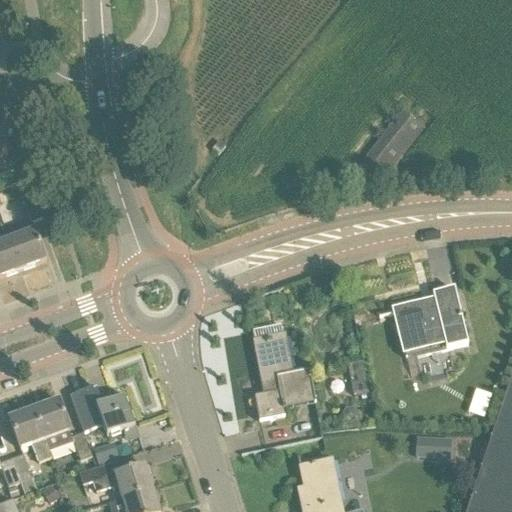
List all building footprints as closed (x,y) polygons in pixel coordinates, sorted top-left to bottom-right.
[(403,155),(423,130),(404,114),(352,179),(372,195),(403,157),(403,155)] [(36,199),(24,204),(32,225),(44,221),(36,199)] [(10,242),(21,273),(47,263),(35,233),(10,242)] [(0,280),(21,273),(10,242),(0,245),(0,280)] [(468,346),(468,345),(455,291),(433,296),(435,306),(395,316),(405,358),(418,355),(419,359),(468,346)] [(255,399),(260,424),(285,420),(283,412),(315,406),(309,373),(277,379),(276,374),(293,370),(286,336),(255,343),(265,397),(255,399)] [(348,366),(354,398),(369,396),(362,364),(348,366)] [(511,511),(511,378),(467,511),(511,511)] [(125,399),(103,407),(96,390),(70,399),(84,436),(103,429),(107,439),(136,429),(125,399)] [(483,419),(491,397),(476,392),(469,414),(483,419)] [(84,436),(83,437),(72,440),(59,403),(33,412),(50,461),(52,460),(50,454),(74,445),(81,464),(93,459),(84,436)] [(38,465),(50,461),(33,412),(9,421),(20,451),(31,447),(38,465)] [(441,442),(440,461),(451,462),(452,442),(441,442)] [(117,460),(113,446),(94,452),(98,466),(117,460)] [(11,462),(20,486),(21,486),(32,482),(24,458),(11,462)] [(9,490),(20,486),(11,462),(0,467),(9,490)] [(342,511),(332,463),(300,471),(307,505),(301,507),(301,511),(342,511)] [(123,502),(153,493),(145,468),(107,480),(104,469),(80,476),(84,488),(94,485),(97,495),(118,488),(123,502)] [(32,482),(21,486),(24,496),(36,492),(33,481),(32,482)] [(12,501),(20,498),(18,489),(9,492),(12,501)] [(43,496),(51,507),(61,500),(52,489),(43,496)] [(159,511),(153,493),(123,502),(123,503),(109,507),(110,511),(159,511)] [(16,511),(13,502),(0,507),(0,511),(16,511)] [(76,511),(78,510),(76,504),(70,503),(66,508),(67,511),(76,511)]
